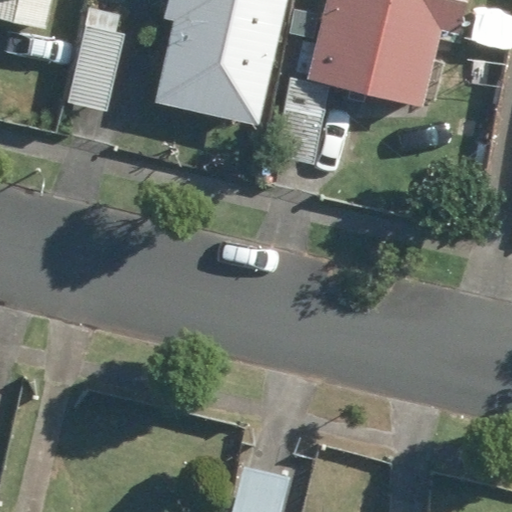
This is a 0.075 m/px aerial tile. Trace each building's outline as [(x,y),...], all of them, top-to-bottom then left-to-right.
[(0,0),(0,20),(35,28),(41,0),(0,0)] [(272,0),(154,0),(151,15),(162,17),(144,104),(247,125),(272,0)] [(447,36),(454,0),(314,0),(297,82),(410,106),(426,31),(447,36)] [(118,13),(84,8),(70,105),(105,109),(118,13)] [(487,57),(459,51),(443,121),(472,127),(487,57)]
